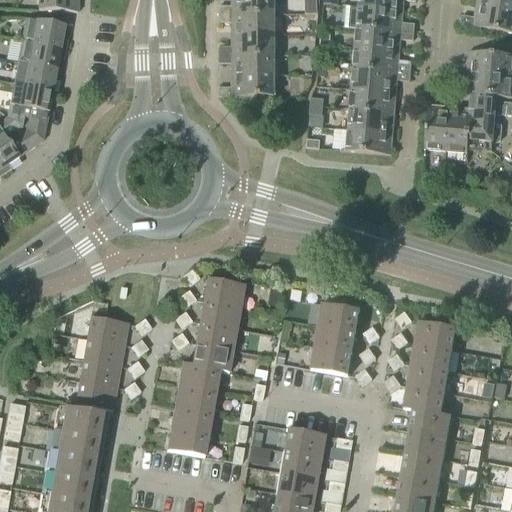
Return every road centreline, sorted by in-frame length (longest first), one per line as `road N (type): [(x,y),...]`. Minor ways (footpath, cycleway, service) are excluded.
road 1 (residential): [(0,198),(46,168),(59,146),(85,13)]
road 2 (tertiary): [(511,278),(306,218)]
road 3 (residential): [(355,511),(372,415),(266,396)]
road 4 (tertiary): [(1,277),(48,266),(124,218)]
road 5 (tertiary): [(105,191),(1,277)]
